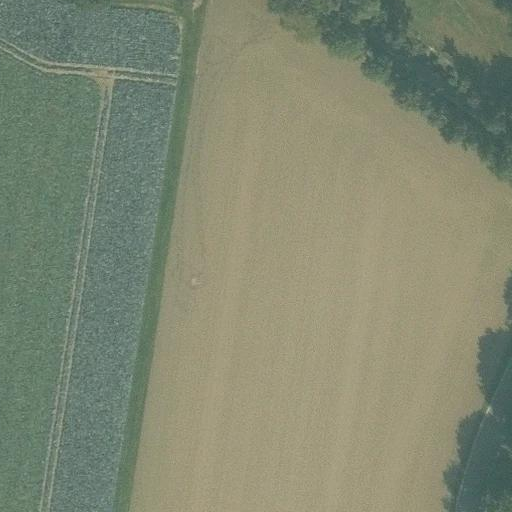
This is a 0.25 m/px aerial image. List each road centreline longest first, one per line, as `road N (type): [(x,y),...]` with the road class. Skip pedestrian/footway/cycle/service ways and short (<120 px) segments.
road 1 (track): [(125,511),(195,0)]
road 2 (residential): [(511,384),(466,511)]
